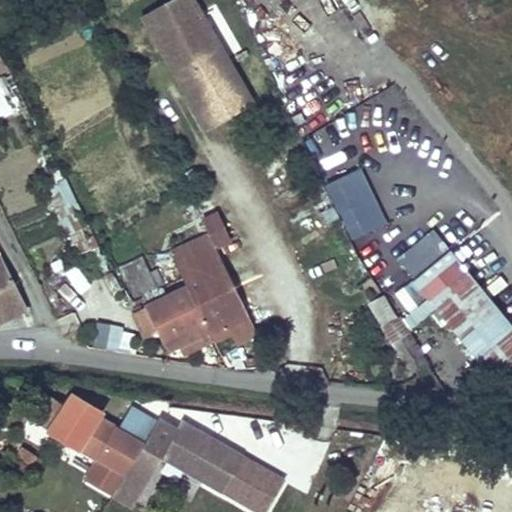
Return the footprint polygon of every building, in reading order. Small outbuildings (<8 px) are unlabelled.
[(194,0),(174,0),(139,21),(206,136),(256,107),(194,0)] [(0,66),(0,116),(19,108),(0,66)] [(210,243),(172,261),(180,278),(184,287),(207,331),(208,334),(246,315),(213,247),(228,240),(216,214),(200,221),(210,243)] [(398,256),(496,375),(511,361),(511,322),(434,227),(398,256)] [(118,265),(134,297),(157,285),(141,253),(118,265)] [(0,320),(25,308),(0,258),(0,320)] [(184,287),(143,307),(165,352),(177,346),(207,331),(184,287)] [(425,362),(397,319),(382,329),(409,372),(425,362)] [(93,345),(127,349),(130,327),(96,322),(93,345)] [(207,331),(177,346),(182,356),(212,341),(208,334),(207,331)] [(101,411),(70,393),(61,406),(49,398),(33,421),(123,474),(142,442),(118,430),(101,420),(105,416),(100,413),(101,411)] [(169,402),(140,397),(138,410),(167,415),(169,402)] [(123,474),(143,486),(160,456),(221,490),(241,455),(180,420),(175,430),(155,420),(151,425),(129,413),(118,430),(142,442),(123,474)]
